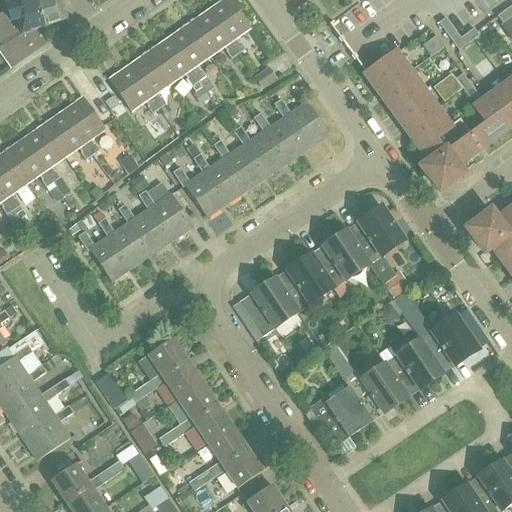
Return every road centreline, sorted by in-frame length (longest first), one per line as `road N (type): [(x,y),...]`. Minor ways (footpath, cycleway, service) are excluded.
road 1 (residential): [(352,511),(206,293)]
road 2 (residential): [(206,293),(172,301),(107,342),(93,342),(26,254)]
road 3 (residential): [(206,293),(213,280),(381,160)]
road 4 (residential): [(270,0),(381,160)]
road 5 (residential): [(0,98),(137,0)]
road 6 (residential): [(429,230),(511,353)]
